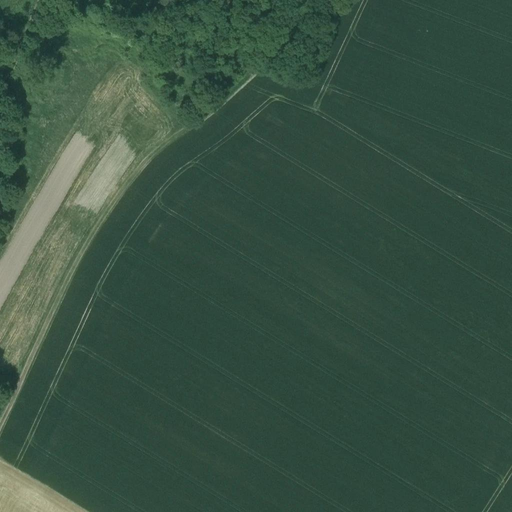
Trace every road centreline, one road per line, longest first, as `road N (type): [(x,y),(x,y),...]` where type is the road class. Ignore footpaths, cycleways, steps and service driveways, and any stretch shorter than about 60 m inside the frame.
road 1 (track): [(0,425),(91,223),(159,145),(275,50),(299,0)]
road 2 (track): [(86,0),(306,84)]
